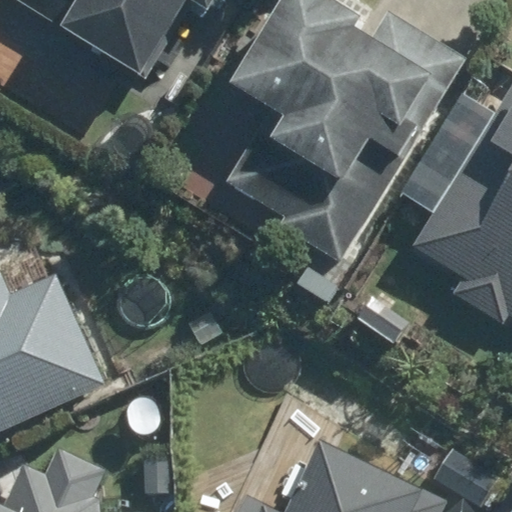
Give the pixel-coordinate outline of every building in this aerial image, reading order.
[(13,0),(157,79),(196,9),(207,16),(215,0),(13,0)] [(376,31),(328,0),(289,0),(234,85),(274,111),(222,190),(342,268),(406,169),(473,65),(389,11),(376,31)] [(0,433),(105,385),(57,281),(12,302),(0,275),(0,433)] [(441,511),(447,501),(319,441),(286,511),(276,511),(244,497),(236,511),(441,511)] [(0,511),(118,511),(123,499),(103,492),(110,469),(53,450),(45,472),(28,466),(12,511),(0,507),(0,511)]
